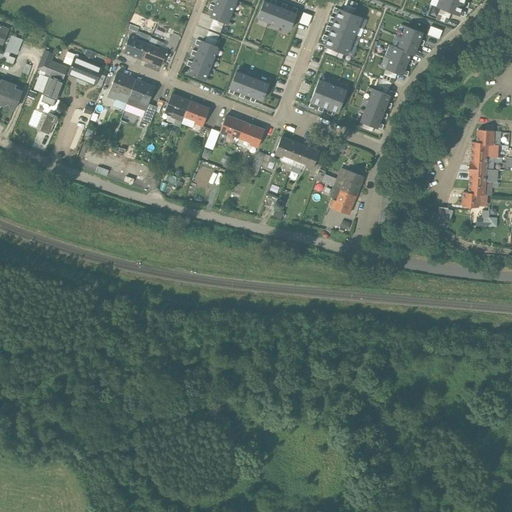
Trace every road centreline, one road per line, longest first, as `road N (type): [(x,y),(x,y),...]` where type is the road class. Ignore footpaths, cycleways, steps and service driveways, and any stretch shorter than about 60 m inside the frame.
road 1 (track): [(0,381),(251,339),(511,358)]
road 2 (residential): [(349,253),(131,199),(0,145)]
road 3 (residential): [(493,0),(402,99),(383,152)]
road 4 (residential): [(511,277),(349,253)]
road 5 (residential): [(168,85),(275,127),(281,113)]
road 6 (residential): [(511,77),(481,101),(444,177)]
road 7 (residential): [(327,0),(281,113)]
